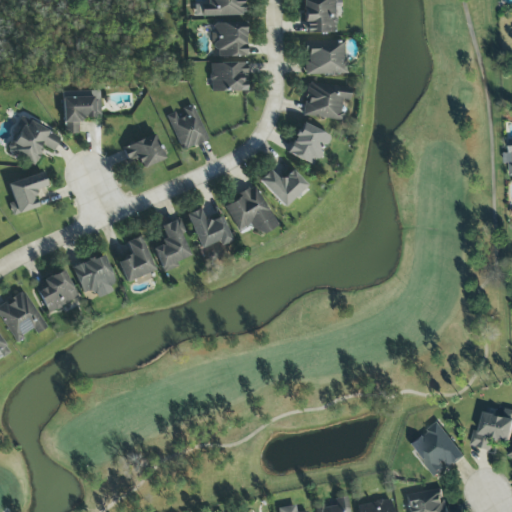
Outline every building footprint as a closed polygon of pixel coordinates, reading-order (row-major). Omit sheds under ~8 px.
[(244,16),(243,0),(207,0),(208,5),(194,5),(195,17),(244,16)] [(304,35),(335,34),(335,0),(303,0),(304,35)] [(215,58),(246,57),(245,23),(213,24),(215,58)] [(304,76),(345,75),(344,41),(307,42),(307,62),(304,63),(304,76)] [(246,64),(210,63),(210,92),(246,92),(246,80),(246,64)] [(302,116),(340,121),(343,100),(348,101),(350,89),(306,83),(302,116)] [(62,99),(63,135),(79,134),(78,119),(100,118),(100,97),(62,99)] [(181,109),(184,117),(177,120),(174,113),(166,116),(182,152),(207,141),(191,105),(181,109)] [(60,139),(27,120),(8,152),(33,167),(45,147),(52,152),(60,139)] [(316,167),(328,135),(300,124),(287,155),(316,167)] [(164,160),(153,135),(121,149),(127,161),(136,157),(142,170),(164,160)] [(270,170),(258,181),(282,208),(306,187),(292,171),(280,181),(270,170)] [(38,209),(32,192),(47,187),(42,173),(7,184),(13,203),(8,204),(12,217),(38,209)] [(276,227),(256,187),(223,204),(237,232),(252,224),(259,236),(276,227)] [(202,256),(232,245),(221,217),(205,223),(199,209),(186,215),(202,256)] [(159,227),(165,244),(152,249),(161,273),(177,267),(175,262),(191,256),(177,220),(159,227)] [(125,243),(131,256),(116,262),(125,284),(154,271),(139,237),(125,243)] [(71,268),(82,295),(92,290),(96,299),(112,293),(109,285),(114,283),(102,255),(71,268)] [(77,300),(63,271),(41,281),(43,287),(35,291),(47,314),(77,300)] [(22,291),(0,305),(0,319),(15,342),(31,331),(34,336),(46,328),(22,291)] [(9,353),(0,339),(0,357),(1,359),(9,353)] [(484,412),(478,432),(473,431),(469,446),(490,451),(493,439),(508,443),(511,428),(511,410),(504,408),(502,417),(484,412)] [(409,445),(433,477),(448,466),(449,468),(464,457),(438,423),(409,445)] [(315,511),(349,511),(347,497),(334,499),(335,506),(315,509),(315,511)] [(392,511),(391,500),(357,505),(358,511),(392,511)]
